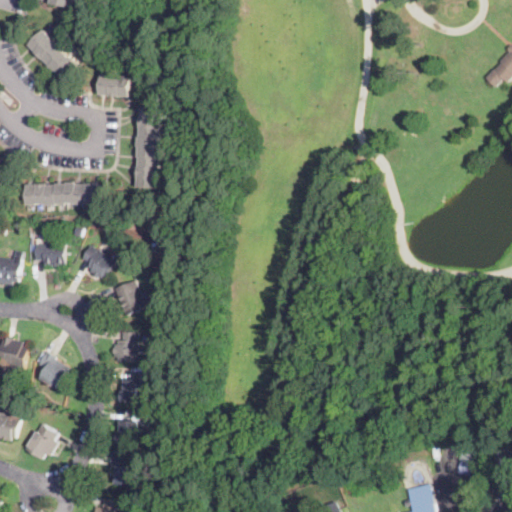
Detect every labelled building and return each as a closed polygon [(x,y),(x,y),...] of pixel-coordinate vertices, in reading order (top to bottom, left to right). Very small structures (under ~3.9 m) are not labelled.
[(194,23),(190,27),(182,16),(192,9),(196,14),(199,18),(199,20),(194,23)] [(58,44),(59,42),(60,43),(60,44),(61,44),(64,48),(65,49),(66,50),(66,51),(69,54),(72,58),(72,59),(74,57),(77,60),(79,62),(80,63),(81,64),(81,65),(82,65),(80,66),(67,79),(66,79),(65,79),(65,78),(59,72),(58,73),(55,70),(54,68),(53,67),(52,66),(50,63),(45,58),(44,60),(42,58),(41,57),(39,54),(37,53),(37,52),(38,51),(34,47),(33,46),(32,45),(31,44),(37,38),(42,34),(46,30),(47,30),(50,33),(52,36),(53,37),(52,38),(54,40),(56,42),(58,44)] [(511,79),(509,82),(505,79),(500,84),(498,87),(488,78),(496,69),(497,70),(503,63),(504,62),(503,62),(502,61),(502,60),(503,60),(511,51),(509,50),(509,47),(511,45),(511,79)] [(123,76),(124,76),(124,75),(127,75),(131,76),(132,76),(133,76),(132,97),(129,96),(122,96),(122,97),(114,96),(113,96),(111,96),(111,95),(108,95),(105,95),(103,95),(102,94),(102,93),(102,89),(104,73),(105,73),(110,74),(114,74),(114,75),(123,76)] [(164,113),(163,118),(162,118),(161,122),(161,128),(162,128),(162,130),(162,131),(162,134),(162,135),(162,138),(161,138),(161,141),(161,142),(160,145),(160,148),(161,148),(161,151),(161,154),(161,155),(160,157),(161,158),(161,161),(161,166),(161,168),(160,168),(160,172),(160,174),(160,176),(159,176),(159,177),(160,177),(160,178),(160,182),(160,186),(160,188),(158,188),(143,186),(140,186),(140,185),(140,183),(140,182),(141,176),(139,176),(140,171),(140,168),(140,167),(140,166),(141,166),(141,165),(141,160),(141,157),(140,157),(141,154),(141,153),(141,146),(139,146),(140,145),(140,143),(140,139),(140,138),(140,135),(141,135),(142,136),(142,134),(142,132),(143,126),(142,126),(142,119),(142,117),(142,116),(143,116),(143,111),(143,110),(143,108),(143,107),(155,107),(164,108),(164,111),(164,113)] [(80,182),(80,183),(89,183),(89,182),(92,182),(95,182),(96,182),(98,182),(99,182),(99,184),(104,184),(105,184),(106,184),(108,184),(108,188),(108,194),(108,200),(108,205),(105,205),(98,205),(98,203),(96,203),(94,203),(93,203),(90,203),(88,203),(88,204),(87,204),(85,204),(82,204),(78,204),(78,202),(74,202),(72,203),(71,203),(69,203),(69,204),(66,204),(62,204),(58,204),(58,205),(53,205),(49,205),(49,203),(45,203),(44,203),(42,203),(40,203),(39,203),(39,206),(34,206),(29,206),(28,206),(28,192),(28,188),(28,184),(28,182),(31,182),(32,182),(37,182),(38,182),(40,182),(46,182),(49,182),(57,182),(61,182),(67,182),(69,182),(72,182),(76,182),(78,182),(80,182)] [(86,226),(84,235),(76,233),(78,225),(86,226)] [(163,249),(156,250),(155,242),(162,241),(163,249)] [(68,258),(68,264),(65,264),(61,264),(60,264),(58,264),(55,264),(46,264),(46,260),(45,260),(44,260),(40,260),(38,260),(38,257),(38,251),(38,245),(38,243),(42,243),(43,243),(50,243),(51,243),(52,243),(53,243),(54,243),(57,243),(60,243),(62,243),(64,243),(66,243),(67,243),(67,245),(68,251),(68,258)] [(111,273),(108,278),(106,277),(105,276),(104,279),(102,277),(100,276),(100,278),(98,277),(98,276),(96,276),(95,275),(96,273),(93,271),(92,270),(93,269),(90,267),(92,263),(91,262),(86,259),(85,258),(88,254),(89,251),(90,250),(92,246),(93,245),(99,248),(103,250),(105,252),(106,252),(108,253),(119,260),(118,261),(118,262),(116,265),(113,270),(111,273)] [(25,251),(23,262),(23,266),(21,273),(20,281),(14,280),(14,285),(10,284),(9,284),(8,284),(6,284),(0,282),(0,257),(3,257),(5,258),(8,258),(16,260),(18,250),(20,250),(25,251)] [(128,314),(127,315),(125,309),(124,306),(120,295),(117,288),(119,287),(122,286),(129,284),(132,283),(133,282),(136,281),(137,280),(141,292),(147,307),(146,307),(134,312),(128,314)] [(140,346),(140,354),(140,360),(133,360),(130,360),(128,360),(127,360),(121,360),(121,357),(121,356),(117,356),(117,353),(116,353),(116,352),(116,351),(116,348),(118,348),(118,344),(120,344),(120,340),(123,340),(125,340),(125,339),(125,333),(125,332),(127,332),(134,332),(138,332),(140,332),(140,338),(140,345),(140,346)] [(28,361),(26,369),(12,366),(9,365),(5,365),(0,364),(6,336),(8,336),(14,338),(16,338),(16,339),(17,339),(18,340),(31,343),(28,361)] [(60,387),(59,388),(53,385),(43,379),(45,377),(47,373),(48,371),(49,369),(45,367),(44,366),(42,365),(41,365),(47,356),(48,354),(49,354),(55,358),(60,361),(62,362),(70,366),(71,367),(70,368),(69,371),(65,377),(61,385),(60,387)] [(156,390),(156,395),(154,395),(153,395),(145,395),(145,397),(145,401),(144,401),(136,401),(135,401),(126,401),(124,401),(124,400),(124,394),(124,393),(124,392),(124,391),(124,389),(124,378),(133,378),(136,379),(142,379),(144,379),(145,379),(145,381),(151,381),(153,381),(156,381),(156,390)] [(19,435),(19,438),(15,437),(14,438),(14,441),(13,441),(9,440),(6,439),(5,438),(2,438),(1,437),(2,433),(0,433),(0,412),(11,415),(15,416),(16,416),(18,417),(20,417),(24,418),(23,420),(22,425),(20,431),(19,435)] [(150,434),(150,436),(146,436),(144,436),(142,436),(140,436),(140,439),(140,443),(139,443),(130,443),(129,443),(123,442),(122,442),(121,442),(120,442),(120,441),(120,440),(120,437),(121,434),(121,431),(121,426),(121,424),(121,420),(131,420),(140,421),(141,421),(141,425),(148,426),(149,426),(150,426),(150,427),(150,430),(150,434)] [(55,452),(54,454),(53,455),(51,453),(49,452),(47,455),(47,456),(45,458),(43,457),(38,454),(31,450),(30,449),(29,448),(30,447),(31,446),(32,445),(34,440),(35,440),(36,437),(38,435),(39,433),(39,432),(43,427),(46,423),(61,433),(61,434),(60,434),(57,440),(61,442),(60,444),(56,451),(55,451),(55,452)] [(479,440),(478,445),(480,446),(476,463),(461,460),(465,443),(465,442),(468,443),(469,438),(479,440)] [(511,470),(504,469),(501,468),(499,468),(498,468),(499,465),(500,461),(501,455),(501,453),(502,449),(511,451),(511,470)] [(139,468),(139,476),(139,484),(139,485),(138,485),(135,485),(132,484),(123,484),(121,484),(118,484),(118,478),(117,478),(116,478),(116,476),(116,475),(116,473),(116,471),(119,471),(119,469),(119,468),(119,467),(116,467),(113,467),(114,465),(114,463),(114,461),(114,456),(123,457),(126,457),(130,457),(130,458),(130,464),(130,465),(139,466),(140,466),(139,468)] [(472,474),(472,476),(460,473),(460,471),(463,461),(475,464),(472,474)] [(511,511),(503,511),(505,507),(506,502),(506,499),(507,496),(508,491),(509,489),(511,489),(511,511)] [(408,511),(408,507),(413,506),(412,499),(434,494),(437,511),(408,511)] [(126,505),(126,509),(126,511),(125,511),(98,511),(99,507),(102,507),(104,508),(105,508),(105,505),(107,499),(107,498),(108,498),(114,499),(119,500),(123,501),(127,501),(127,502),(126,505)] [(327,502),(329,506),(332,504),(336,502),(337,501),(338,501),(339,503),(340,506),(342,508),(343,511),(323,511),(322,509),(324,508),(321,504),(321,503),(326,501),(327,502)]
